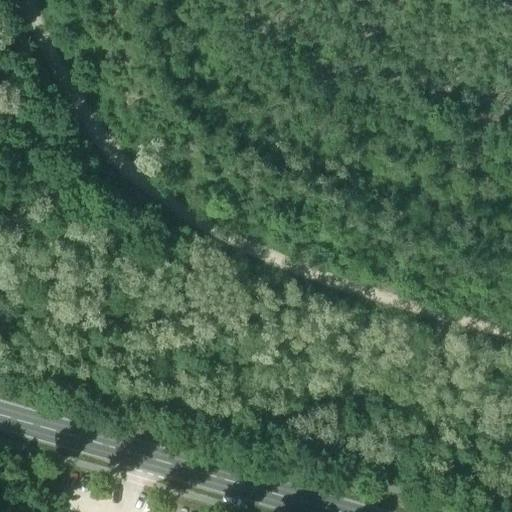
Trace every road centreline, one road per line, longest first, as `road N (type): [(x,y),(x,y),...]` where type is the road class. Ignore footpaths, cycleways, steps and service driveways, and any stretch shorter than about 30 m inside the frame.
road 1 (track): [(30,0),(87,124),(171,208),(252,255),(511,337)]
road 2 (secondary): [(327,511),(0,418)]
